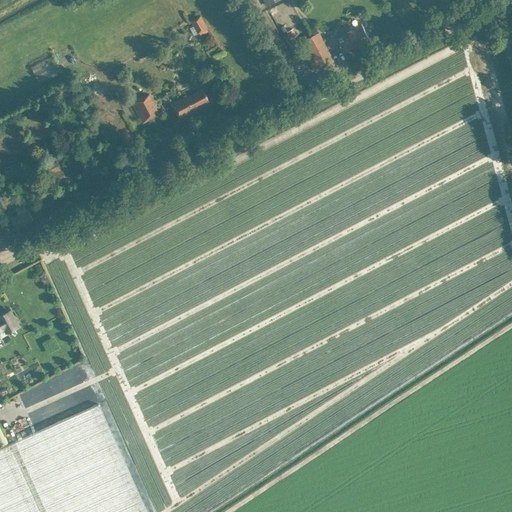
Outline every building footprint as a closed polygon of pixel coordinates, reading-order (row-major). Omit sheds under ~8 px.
[(207,29),(208,28),(201,15),(191,20),(198,34),(200,33),(201,35),(208,31),(207,29)] [(336,38),(344,52),(360,44),(361,45),(370,40),(362,24),(352,28),(353,29),(336,38)] [(288,33),(287,34),(288,37),(290,36),(291,38),(297,35),(293,29),(288,32),(288,33)] [(308,47),(315,60),(319,68),(334,61),(329,52),(323,40),(308,47)] [(62,73),(53,56),(31,67),(40,84),(62,73)] [(367,63),(357,68),(360,75),(370,70),(367,63)] [(172,104),(175,110),(179,118),(195,110),(194,110),(210,102),(205,93),(203,89),(187,97),(187,96),(172,104)] [(159,113),(155,104),(149,94),(143,97),(143,96),(132,102),(138,114),(143,123),(154,117),(153,116),(159,113)] [(58,161),(47,167),(56,185),(67,179),(58,161)] [(33,220),(28,211),(27,209),(26,210),(23,204),(6,213),(10,221),(14,229),(33,220)] [(10,246),(13,244),(6,234),(3,236),(10,246)] [(0,331),(5,328),(7,332),(18,325),(10,310),(0,316),(0,331)] [(0,446),(0,511),(148,511),(99,402),(0,446)] [(31,417),(25,419),(27,425),(33,423),(31,417)]
